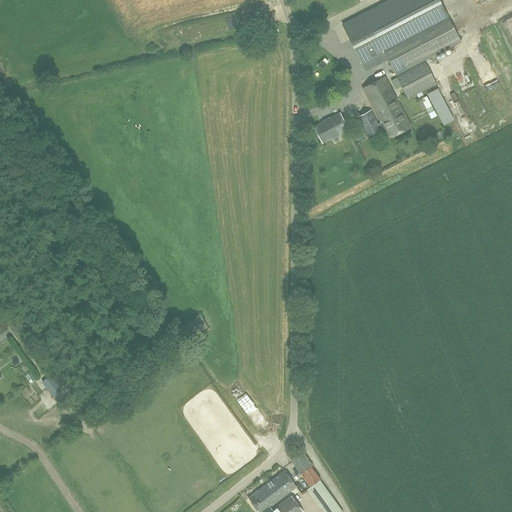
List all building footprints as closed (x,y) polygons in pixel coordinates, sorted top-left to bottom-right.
[(461,41),(439,0),(392,0),(343,26),(360,58),(381,47),(396,75),(461,41)] [(425,62),(397,77),(391,80),(396,89),(401,86),(408,98),(436,84),(425,62)] [(511,78),(509,74),(503,77),(511,91),(511,90),(511,78)] [(389,138),(411,127),(384,77),(363,88),(381,123),(378,124),(371,110),(358,117),(368,136),(384,128),(389,138)] [(431,89),(426,92),(430,98),(435,96),(431,89)] [(422,109),(428,107),(424,94),(418,96),(422,109)] [(498,120),(507,119),(506,106),(497,107),(498,120)] [(349,129),(340,113),(313,127),(322,143),(349,129)] [(453,129),(461,126),(457,114),(449,117),(453,129)] [(22,373),(27,381),(33,378),(28,370),(22,373)] [(49,377),(41,383),(57,404),(65,397),(49,377)] [(320,479),(310,466),(312,465),(300,450),(289,459),(311,487),(320,479)] [(248,498),(258,511),(262,511),(270,507),(297,486),(284,470),(248,498)] [(312,488),(329,510),(326,511),(339,511),(333,503),(335,501),(321,482),(312,488)] [(300,489),(302,496),(311,494),(309,487),(300,489)] [(272,510),(270,507),(262,511),(300,511),(303,511),(291,495),(272,510)]
